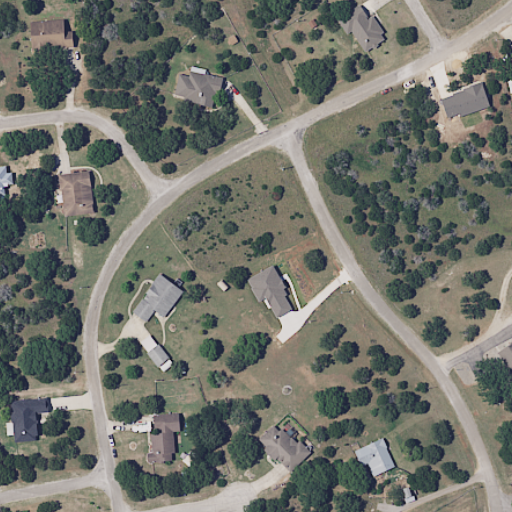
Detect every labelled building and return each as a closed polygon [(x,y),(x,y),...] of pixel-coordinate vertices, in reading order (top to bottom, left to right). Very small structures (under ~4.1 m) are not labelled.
[(372,14),(367,17),(360,5),(336,18),(345,34),(351,30),(362,51),(385,39),(372,14)] [(71,48),(70,30),(63,31),(63,20),(28,22),(29,50),(71,48)] [(177,74),(172,99),(212,106),(214,93),(218,94),(221,77),(188,71),(187,76),(177,74)] [(62,216),(92,213),(88,171),(58,174),(62,216)] [(162,318),(182,291),(158,274),(131,312),(144,322),(153,311),(162,318)] [(511,342),(496,352),(511,378),(511,342)] [(167,358),(155,343),(145,352),(157,367),(167,358)] [(35,414),(46,413),(46,400),(10,401),(12,442),(36,441),(35,414)] [(172,462),(171,432),(178,432),(177,414),(152,415),(154,433),(148,433),(149,463),(172,462)] [(306,455),(275,423),(256,441),(288,473),(306,455)] [(361,468),(366,466),(371,478),(394,467),(380,439),(353,451),(361,468)]
